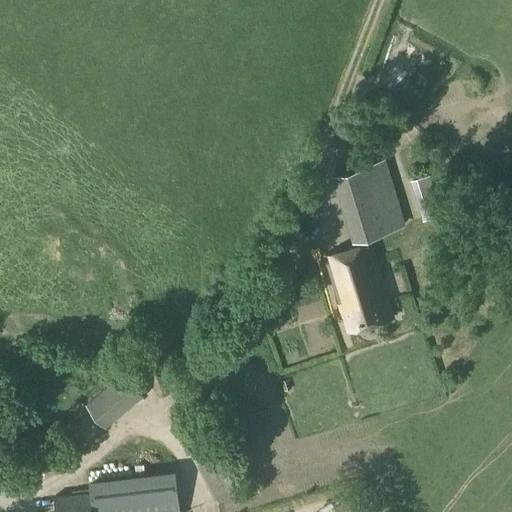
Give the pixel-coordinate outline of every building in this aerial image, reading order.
[(333,175),(353,240),(399,226),(379,161),(333,175)] [(412,180),(425,219),(442,213),(429,174),(412,180)] [(325,254),(347,330),(392,317),(370,241),(325,254)] [(85,403),(106,428),(143,396),(122,372),(85,403)] [(187,441),(218,500),(240,490),(209,430),(187,441)] [(54,497),(55,511),(157,511),(153,479),(110,485),(111,489),(54,497)]
